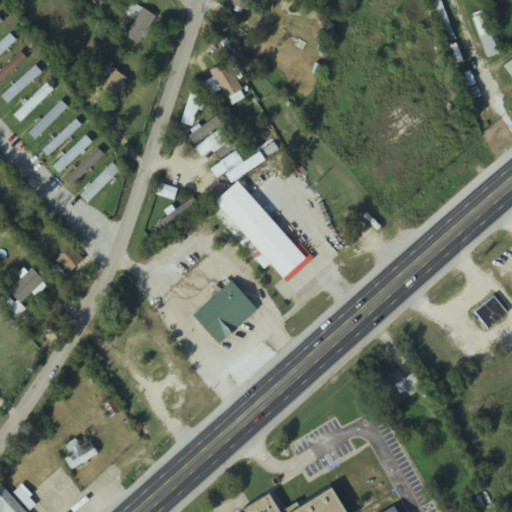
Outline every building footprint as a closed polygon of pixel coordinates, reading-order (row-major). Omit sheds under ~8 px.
[(253,8),(252,0),(233,0),(234,9),(253,8)] [(158,20),(145,10),(126,36),(139,46),(158,20)] [(0,44),(0,59),(17,42),(10,34),(0,44)] [(0,72),(0,88),(29,59),(21,51),(0,72)] [(114,65),(102,57),(89,78),(118,96),(129,80),(112,69),(114,65)] [(224,91),(226,99),(242,94),(233,65),(212,71),(215,80),(206,83),(209,95),(224,91)] [(2,98),(10,106),(43,74),(35,66),(2,98)] [(14,117),(22,124),(55,91),(47,84),(14,117)] [(186,113),(197,116),(203,99),(192,95),(186,113)] [(29,134),(36,142),(69,109),(61,101),(29,134)] [(49,159),(83,126),(76,119),(42,152),(49,159)] [(206,142),(221,160),(236,149),(221,130),(206,142)] [(53,168),(61,176),(94,143),(86,136),(53,168)] [(65,181),(74,189),(107,157),(98,148),(65,181)] [(243,163),(237,154),(223,162),(229,171),(243,163)] [(81,196),(89,205),(121,173),(113,164),(81,196)] [(218,203),(253,244),(246,251),(265,272),(272,266),(287,284),(311,263),(242,182),(218,203)] [(175,202),(179,191),(162,185),(158,196),(175,202)] [(158,224),(164,232),(200,207),(194,198),(158,224)] [(58,262),(69,276),(85,263),(74,249),(58,262)] [(24,307),(47,285),(33,270),(10,293),(24,307)] [(221,347),(260,312),(233,282),(195,318),(221,347)] [(510,314),(494,297),(475,316),(492,332),(510,314)] [(415,375),(405,380),(401,372),(378,383),(389,408),(423,392),(415,375)] [(76,470),(99,456),(87,435),(63,450),(76,470)] [(0,488),(0,511),(27,511),(2,486),(0,488)] [(279,511),(268,493),(239,511),(345,511),(330,488),(291,511),(279,511)]
